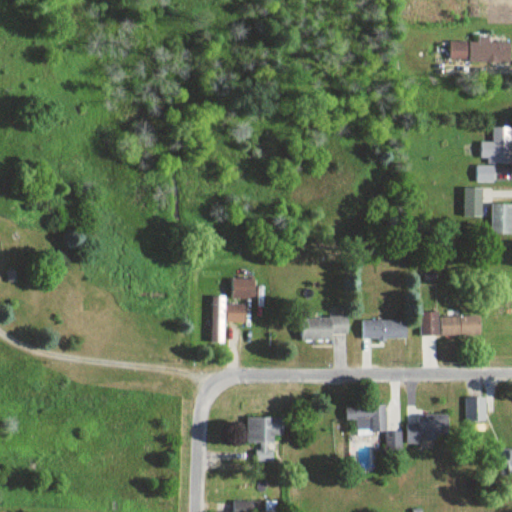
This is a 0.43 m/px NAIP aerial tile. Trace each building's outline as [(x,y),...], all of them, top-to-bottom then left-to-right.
[(509,64),(509,43),(449,43),(449,64),(509,64)] [(511,127),(492,129),(493,143),(480,144),(480,159),(487,159),(487,165),(511,164),(511,127)] [(476,183),(495,183),(495,167),(476,167),(476,183)] [(481,218),(481,189),(463,189),(463,218),(481,218)] [(511,235),(511,204),(490,205),(490,235),(511,235)] [(254,280),(232,280),(232,300),(254,300),(254,280)] [(226,298),(213,297),(211,344),(223,344),(224,324),(244,324),(245,306),(226,305),(226,298)] [(479,337),(479,317),(438,318),(438,313),(420,314),(420,337),(479,337)] [(347,340),(347,318),(300,318),(300,340),(347,340)] [(405,323),(362,322),(361,342),(405,342),(405,323)] [(466,396),(484,396),(483,421),(466,421),(466,396)] [(345,406),(383,402),(386,431),(357,434),(355,418),(346,419),(345,406)] [(418,411),(449,411),(448,434),(417,433),(417,444),(407,444),(407,422),(418,422),(418,411)] [(244,415),(284,415),(281,435),(272,433),(271,443),(244,443),(244,415)] [(387,432),(400,432),(401,446),(387,447),(387,432)] [(502,449),(511,449),(511,473),(502,473),(502,449)] [(257,450),(273,450),(273,463),(257,463),(257,450)]
